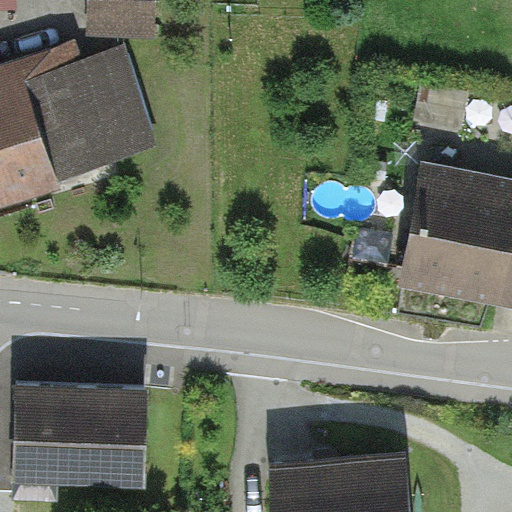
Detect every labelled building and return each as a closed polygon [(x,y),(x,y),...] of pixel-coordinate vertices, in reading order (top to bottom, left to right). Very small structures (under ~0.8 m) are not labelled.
[(157,0),(97,0),(97,32),(157,32),(157,0)] [(0,199),(118,161),(81,45),(0,71),(0,199)] [(511,309),(511,194),(410,177),(391,288),(511,309)] [(144,387),(12,385),(11,465),(143,468),(144,387)] [(413,511),(408,450),(269,464),(273,511),(413,511)]
